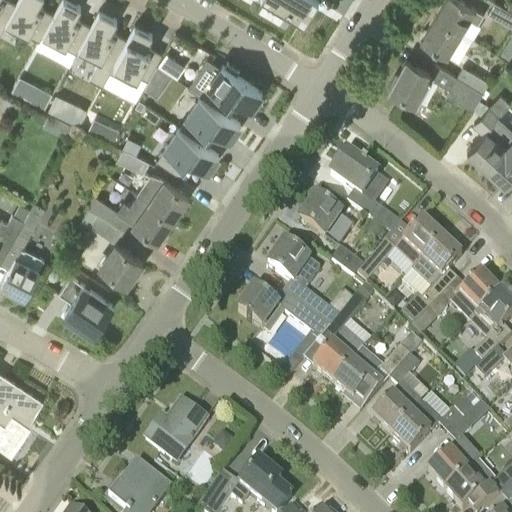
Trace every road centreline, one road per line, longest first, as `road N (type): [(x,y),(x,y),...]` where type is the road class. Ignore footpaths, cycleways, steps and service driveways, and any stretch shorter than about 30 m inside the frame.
road 1 (residential): [(155,330),(322,87)]
road 2 (residential): [(373,511),(292,436),(155,330)]
road 3 (residential): [(511,244),(400,143),(322,87)]
road 4 (residential): [(322,87),(170,0)]
road 5 (residential): [(29,511),(112,388)]
road 6 (residential): [(112,388),(0,326)]
